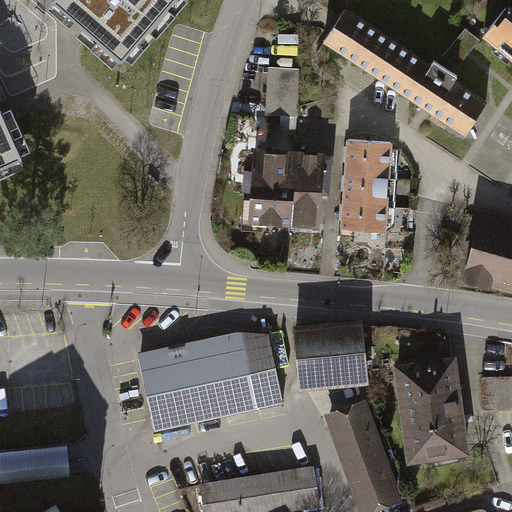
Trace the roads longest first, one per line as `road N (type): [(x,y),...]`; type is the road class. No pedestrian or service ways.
road 1 (tertiary): [(511,315),(178,281)]
road 2 (residential): [(178,281),(204,115),(240,0)]
road 3 (residential): [(90,276),(99,385),(130,511)]
